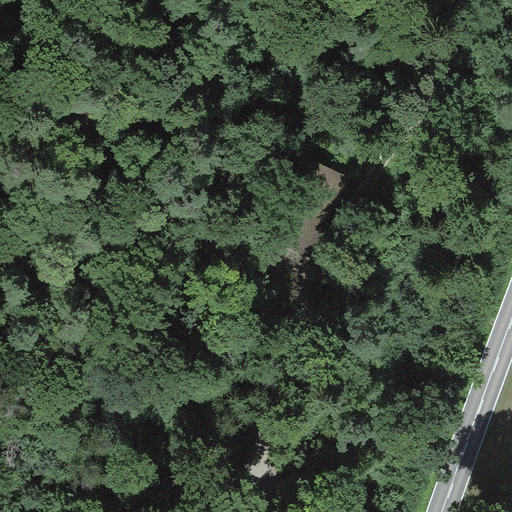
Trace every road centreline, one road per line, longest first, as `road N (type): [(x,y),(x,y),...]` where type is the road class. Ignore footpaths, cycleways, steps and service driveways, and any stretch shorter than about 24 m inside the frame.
road 1 (track): [(499,0),(371,170),(310,283),(263,439),(271,479),(316,511)]
road 2 (tertiary): [(446,511),(511,326)]
